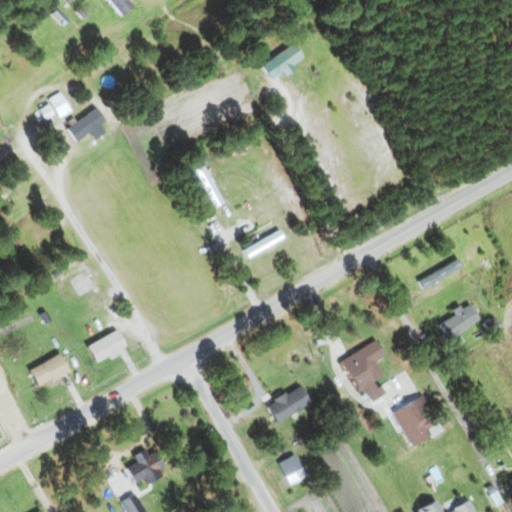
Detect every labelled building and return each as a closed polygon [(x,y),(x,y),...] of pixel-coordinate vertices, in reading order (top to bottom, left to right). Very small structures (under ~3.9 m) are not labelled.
[(261,68),(273,82),(303,59),(292,44),(261,68)] [(49,105),(39,111),(44,119),(54,112),(58,119),(70,112),(60,93),(47,101),(49,105)] [(89,134),(94,141),(105,133),(100,127),(105,123),(95,109),(66,130),(76,143),(89,134)] [(222,204),(199,163),(193,167),(215,208),(222,204)] [(242,251),(247,259),(284,237),(279,229),(242,251)] [(423,277),(429,288),(456,273),(450,262),(423,277)] [(451,313),(453,315),(438,324),(448,339),(480,319),(470,302),(451,313)] [(86,346),(95,362),(125,346),(116,330),(86,346)] [(373,380),(382,375),(375,362),(385,357),(376,340),(341,359),(361,398),(378,389),(373,380)] [(28,369),(36,387),(67,372),(59,354),(28,369)] [(265,406),(277,424),(310,402),(298,384),(265,406)] [(441,430),(424,395),(392,410),(409,446),(441,430)] [(163,467),(158,457),(151,460),(145,449),(132,456),(136,463),(126,468),(133,483),(163,467)] [(440,511),(435,501),(415,511),(414,511),(473,511),(468,501),(445,511),(440,511)]
